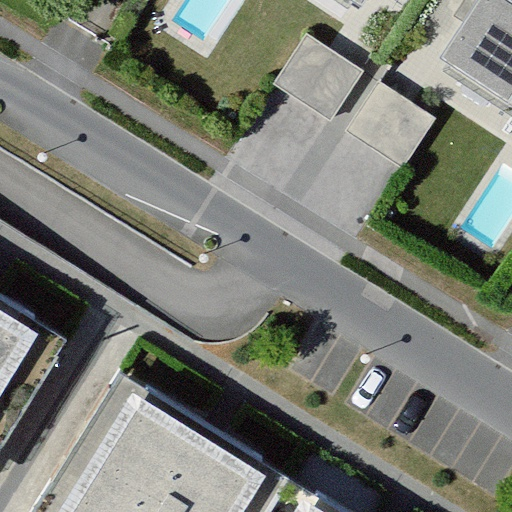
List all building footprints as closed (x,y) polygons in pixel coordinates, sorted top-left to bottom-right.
[(380,0),(361,30),(447,86),(499,7),(488,0),(380,0)] [(344,114),(373,60),(307,25),(278,78),(344,114)] [(349,119),(407,158),(441,109),(383,70),(349,119)] [(0,398),(54,313),(0,279),(0,398)] [(245,511),(280,454),(152,377),(76,504),(89,511),(245,511)] [(368,511),(318,483),(300,511),(368,511)]
